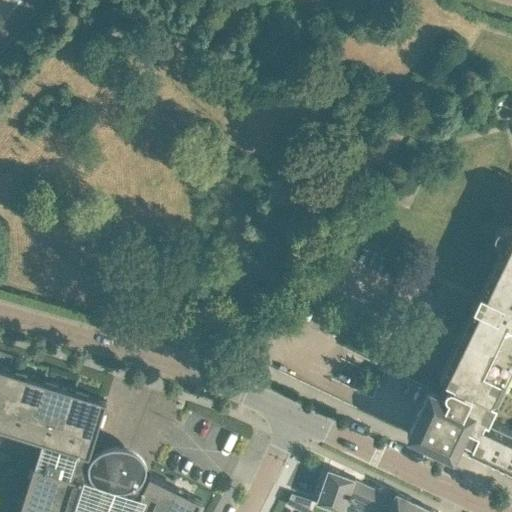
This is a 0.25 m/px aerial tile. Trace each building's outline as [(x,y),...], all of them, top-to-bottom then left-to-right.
[(511,223),(511,226),(508,224),(503,226),(502,228),(500,227),(495,231),(494,237),(497,239),(496,241),(498,246),(501,247),(440,375),(447,378),(441,391),(429,385),(418,409),(441,421),(444,432),(459,438),(457,442),(511,468),(511,223)] [(90,451),(106,399),(74,388),(72,394),(61,390),(62,385),(43,379),(41,384),(30,381),(32,375),(12,369),(11,375),(0,371),(0,369),(1,366),(0,365),(0,417),(73,440),(71,447),(87,453),(88,451),(90,451)] [(98,446),(92,453),(90,452),(90,451),(88,451),(87,453),(71,447),(43,438),(42,439),(44,440),(37,463),(34,462),(24,494),(29,496),(26,507),(20,506),(18,511),(194,511),(201,498),(149,472),(146,479),(141,477),(143,468),(142,459),(138,451),(132,444),(123,440),(114,439),(106,441),(98,446)] [(355,476),(328,466),(316,500),(343,510),(355,477),(355,476)] [(355,477),(344,508),(352,511),(386,511),(394,496),(355,477)] [(291,491),(286,502),(306,511),(307,511),(311,498),(291,491)] [(437,511),(438,510),(396,491),(394,496),(386,511),(437,511)]
